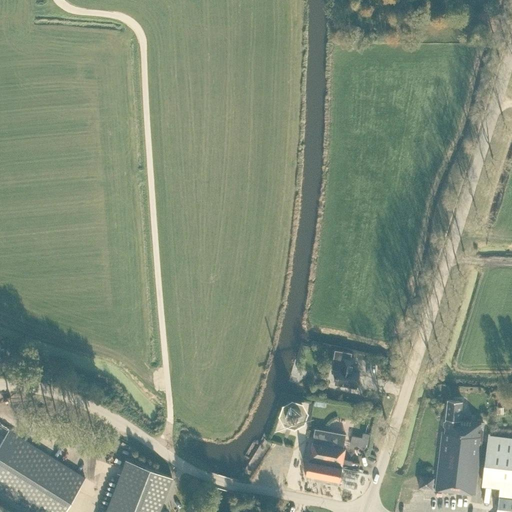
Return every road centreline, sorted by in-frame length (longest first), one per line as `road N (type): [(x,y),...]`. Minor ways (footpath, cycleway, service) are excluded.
road 1 (secondary): [(364,511),(511,52)]
road 2 (unclassified): [(351,511),(202,475),(81,402),(0,384)]
